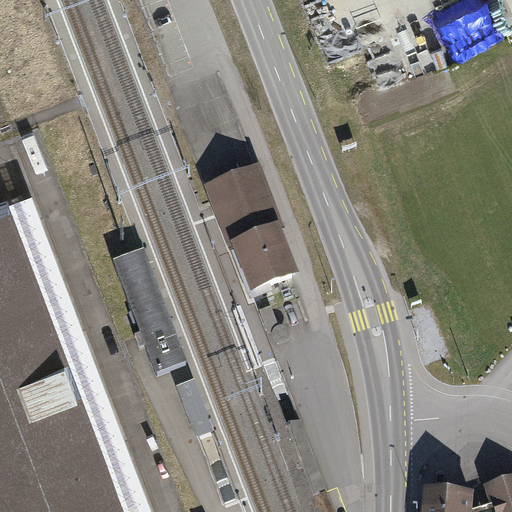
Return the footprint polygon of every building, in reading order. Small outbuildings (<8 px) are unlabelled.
[(284,232),(260,172),(206,194),(250,300),(299,280),(280,234),(284,232)] [(127,511),(8,202),(0,204),(0,511),(127,511)] [(142,249),(112,260),(157,377),(187,366),(142,249)] [(260,313),(268,338),(280,333),(272,309),(260,313)] [(196,438),(212,431),(192,380),(176,386),(196,438)] [(290,425),(315,492),(325,488),(300,422),(290,425)] [(511,511),(511,475),(484,484),(492,511),(511,511)] [(470,511),(472,489),(424,485),(421,511),(470,511)]
